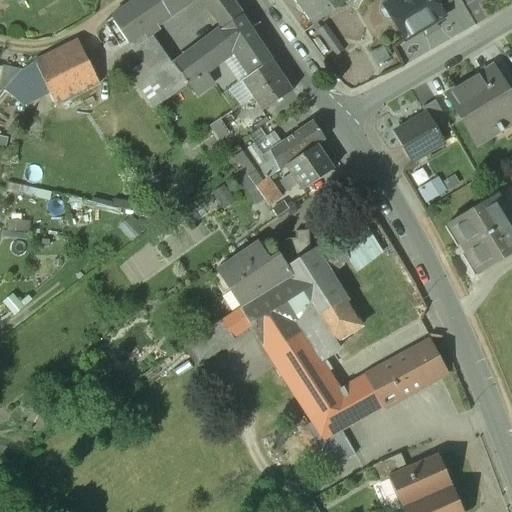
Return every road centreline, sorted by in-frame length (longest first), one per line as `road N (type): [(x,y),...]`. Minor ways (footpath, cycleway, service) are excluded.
road 1 (tertiary): [(511,471),(435,285),(339,119)]
road 2 (residential): [(339,119),(511,19)]
road 3 (tertiary): [(339,119),(249,0)]
road 4 (track): [(127,0),(49,46),(0,44)]
